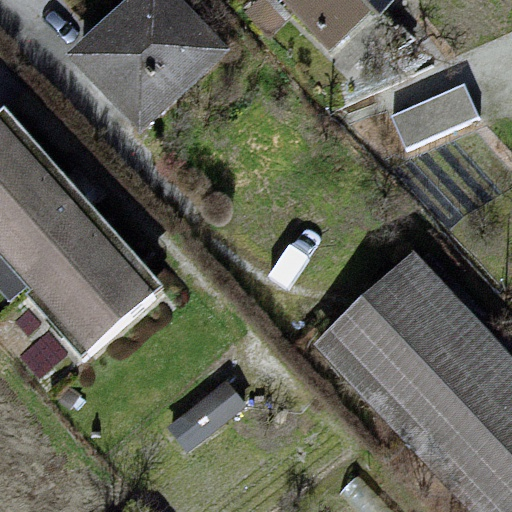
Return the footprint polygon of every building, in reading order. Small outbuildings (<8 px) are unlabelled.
[(176,0),(151,0),(86,63),(169,138),(238,59),(176,0)] [(286,0),(346,64),(383,17),(400,28),(426,0),(286,0)] [(409,146),(483,115),(468,80),(394,111),(409,146)] [(17,122),(0,137),(0,260),(104,371),(180,298),(17,122)] [(511,511),(511,359),(424,264),(328,353),(472,511),(511,511)]
